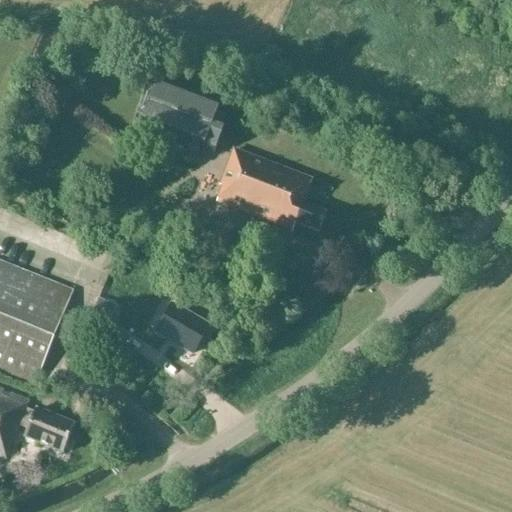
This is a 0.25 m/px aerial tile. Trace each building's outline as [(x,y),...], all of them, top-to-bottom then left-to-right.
[(156,88),(142,126),(204,150),(207,143),(217,146),(214,153),(216,154),(224,131),(213,127),(219,112),(156,88)] [(226,188),(222,200),(224,201),(222,207),(293,234),(296,226),(320,235),(326,216),(303,208),(313,182),(234,153),(222,187),(226,188)] [(32,186),(19,181),(15,190),(29,196),(32,186)] [(0,373),(35,388),(73,294),(0,263),(0,373)] [(92,316),(109,323),(115,308),(98,301),(92,316)] [(207,332),(209,329),(172,307),(157,334),(193,355),(207,332)] [(19,428),(28,431),(25,440),(64,456),(75,428),(36,412),(35,414),(26,410),(29,403),(0,391),(0,459),(6,462),(19,428)]
